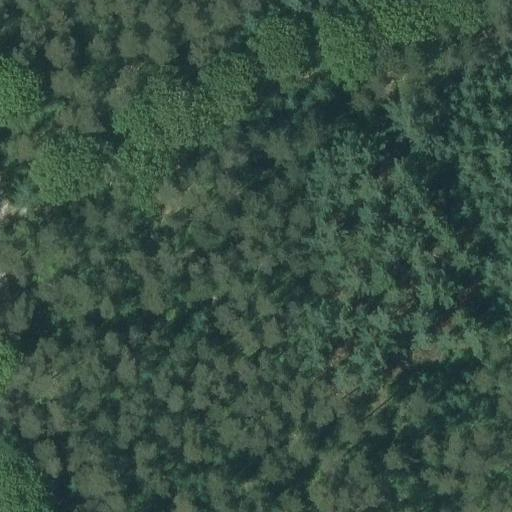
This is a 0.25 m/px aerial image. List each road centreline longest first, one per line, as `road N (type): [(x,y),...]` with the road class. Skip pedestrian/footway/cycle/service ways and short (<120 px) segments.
road 1 (track): [(0,234),(416,0)]
road 2 (track): [(254,461),(511,332)]
road 3 (track): [(0,244),(38,511)]
